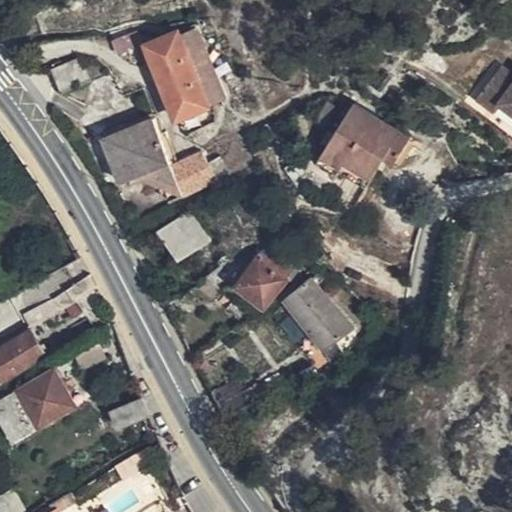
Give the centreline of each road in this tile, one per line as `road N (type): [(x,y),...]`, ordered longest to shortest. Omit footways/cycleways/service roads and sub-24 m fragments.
road 1 (secondary): [(251,511),(80,203),(0,81)]
road 2 (residential): [(316,511),(304,492),(304,457),(357,412),(410,342),(440,192),(511,181)]
